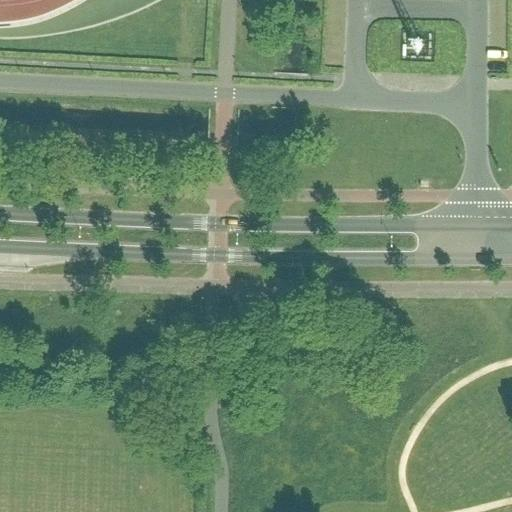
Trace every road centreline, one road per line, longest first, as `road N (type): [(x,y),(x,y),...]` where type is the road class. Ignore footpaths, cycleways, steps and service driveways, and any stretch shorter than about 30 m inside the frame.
road 1 (secondary): [(477,225),(0,213)]
road 2 (secondary): [(0,246),(476,258)]
road 3 (unclassified): [(477,225),(475,104)]
